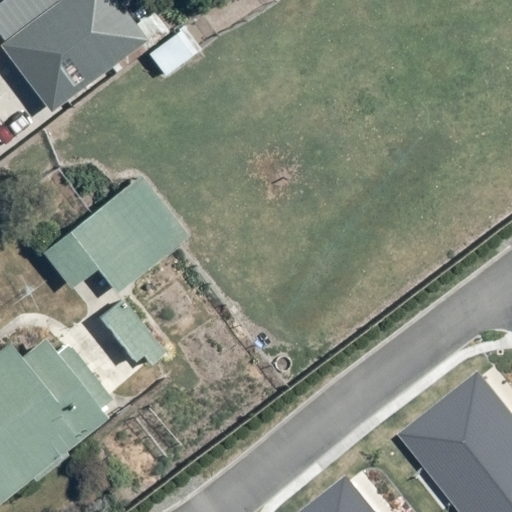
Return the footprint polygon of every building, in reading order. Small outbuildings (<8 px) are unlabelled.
[(149,0),(127,16),(116,0),(0,0),(0,46),(44,108),(139,41),(162,73),(198,48),(163,0),(149,0)] [(188,234),(139,172),(41,250),(70,287),(96,266),(115,291),(188,234)] [(164,350),(123,295),(96,316),(138,370),(164,350)] [(85,365),(66,340),(53,351),(27,319),(0,340),(0,498),(117,405),(85,365)] [(511,511),(511,406),(483,370),(407,431),(471,511),(511,511)] [(379,511),(351,476),(305,511),(379,511)]
